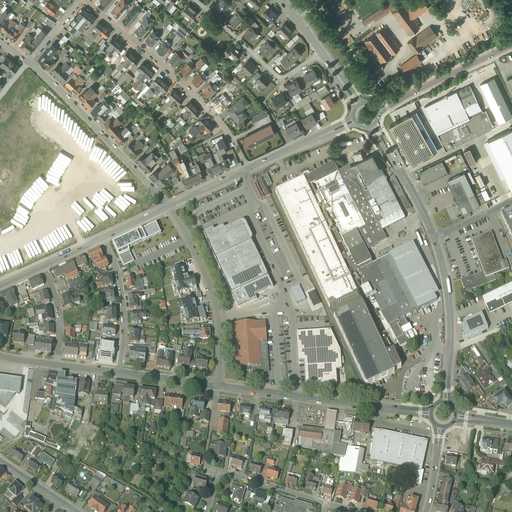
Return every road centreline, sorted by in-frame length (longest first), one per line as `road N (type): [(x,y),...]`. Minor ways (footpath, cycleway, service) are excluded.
road 1 (residential): [(81,0),(209,111),(247,169)]
road 2 (residential): [(168,206),(28,62)]
road 3 (residential): [(217,386),(214,304),(168,206)]
road 4 (tertiary): [(217,386),(397,409)]
road 5 (residential): [(322,53),(281,80),(207,9)]
road 6 (tertiary): [(511,45),(376,110)]
road 7 (residential): [(118,373),(121,296),(103,237)]
road 8 (tertiary): [(446,373),(449,306),(434,237)]
road 9 (tertiary): [(434,237),(373,125)]
